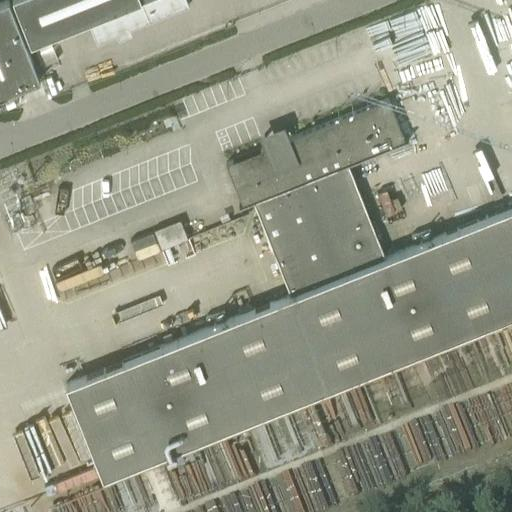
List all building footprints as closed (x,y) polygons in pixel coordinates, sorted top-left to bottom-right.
[(8,0),(5,0),(0,2),(0,95),(3,94),(5,94),(5,93),(40,79),(8,0)] [(12,0),(30,44),(88,21),(96,41),(188,5),(186,0),(12,0)] [(50,40),(34,46),(42,65),(57,59),(50,40)] [(290,293),(65,383),(102,476),(511,312),(511,204),(384,256),(355,181),(430,151),(406,90),(225,162),(241,203),(238,204),(239,207),(240,206),(240,205),(253,200),(290,293)] [(186,221),(134,235),(139,254),(191,239),(186,221)] [(129,250),(60,277),(64,288),(133,261),(129,250)]
